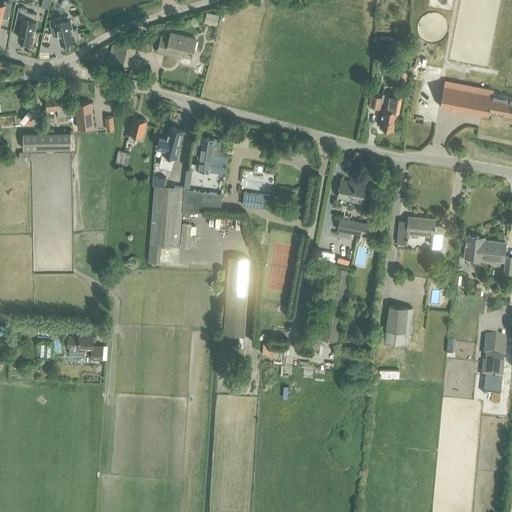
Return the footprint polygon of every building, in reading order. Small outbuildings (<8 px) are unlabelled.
[(0,4),(0,25),(2,17),(8,18),(11,3),(4,1),(3,6),(0,4)] [(34,31),(36,21),(35,20),(37,14),(26,11),(26,8),(19,6),(14,29),(20,31),(19,38),(36,42),(38,32),(34,31)] [(207,13),(206,19),(218,22),(220,16),(207,13)] [(60,35),(62,42),(79,38),(77,28),(72,29),(70,19),(69,19),(68,15),(56,18),(60,35)] [(53,36),(60,35),(56,18),(49,20),(53,36)] [(171,33),(170,38),(162,35),(158,51),(175,56),(175,52),(191,56),(196,39),(171,33)] [(117,61),(130,64),(134,45),(122,42),(117,61)] [(407,81),(408,72),(401,71),(399,80),(407,81)] [(444,85),(440,106),(488,116),(489,112),(511,116),(511,97),(492,94),(485,93),(475,91),(444,85)] [(402,97),(383,93),(382,97),(371,95),(369,106),(383,109),(380,126),(393,129),(397,112),(399,113),(402,97)] [(59,116),(77,115),(78,128),(94,126),(91,102),(76,103),(76,107),(70,107),(68,94),(46,96),(47,110),(58,109),(59,116)] [(107,130),(114,129),(113,116),(105,117),(107,130)] [(137,134),(142,136),(146,120),(134,117),(128,139),(135,141),(137,134)] [(165,148),(160,166),(172,169),(172,170),(173,170),(183,129),(170,126),(167,138),(160,136),(157,146),(165,148)] [(23,149),(71,148),(71,132),(23,133),(23,149)] [(220,142),(216,141),(216,139),(201,137),(201,139),(196,138),(194,152),(199,153),(197,169),(225,173),(227,156),(220,155),(219,154),(220,142)] [(117,161),(129,163),(131,151),(118,149),(117,161)] [(362,201),(366,184),(341,180),(338,195),(352,197),(352,199),(362,201)] [(150,243),(149,262),(160,263),(161,244),(179,246),(182,211),(184,188),(184,187),(164,185),(155,184),(150,243)] [(184,188),(182,211),(200,212),(200,207),(220,210),(222,194),(184,188)] [(271,195),(244,191),(242,205),(263,208),(264,199),(271,200),(271,195)] [(406,243),(407,235),(408,232),(431,235),(430,247),(439,248),(442,226),(434,224),(435,219),(409,216),(408,221),(402,221),(400,234),(399,242),(406,243)] [(372,224),(340,217),(337,229),(370,236),(372,224)] [(183,222),(181,245),(189,246),(191,223),(183,222)] [(467,235),(465,256),(480,258),(480,261),(495,263),(496,260),(504,261),(506,242),(479,239),(479,236),(467,235)] [(229,256),(224,333),(244,335),(249,258),(229,256)] [(334,266),(320,338),(336,341),(350,269),(334,266)] [(410,343),(413,308),(389,305),(385,341),(403,342),(410,343)] [(93,333),(79,332),(79,335),(68,334),(68,346),(70,346),(69,354),(85,355),(86,350),(92,350),(91,358),(102,359),(103,345),(93,345),(93,333)] [(502,379),(503,365),(506,339),(485,337),(483,356),(486,356),(485,363),(483,363),(481,377),(502,379)] [(38,354),(52,354),(52,342),(38,342),(38,354)] [(264,353),(278,354),(279,343),(264,342),(264,353)] [(400,376),(400,369),(380,368),(380,376),(400,376)] [(486,379),(484,394),(485,394),(500,396),(502,380),(486,379)]
